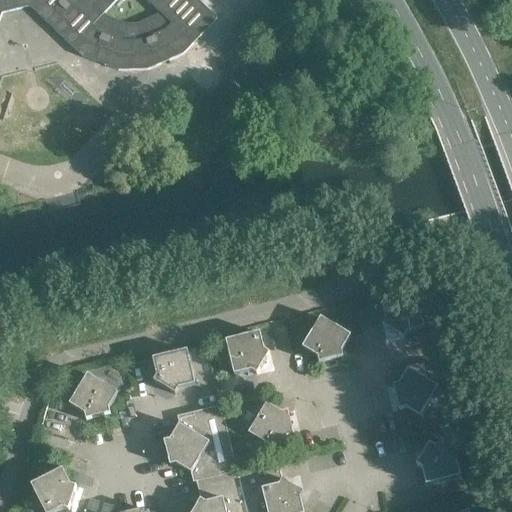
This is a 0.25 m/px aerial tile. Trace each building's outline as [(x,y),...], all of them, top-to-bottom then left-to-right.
[(0,0),(0,19),(2,13),(16,10),(13,0),(0,0)] [(13,0),(16,10),(29,7),(82,57),(118,72),(148,71),(183,55),(217,20),(197,0),(13,0)] [(416,295),(381,304),(386,321),(382,326),(404,339),(407,334),(424,329),(416,295)] [(321,319),(303,349),(318,358),(319,364),(343,358),(342,352),(351,337),(321,319)] [(264,351),(260,334),(226,342),(234,376),(251,372),(257,375),(270,354),(264,351)] [(195,386),(187,351),(153,360),(157,377),(154,382),(175,395),(179,390),(195,386)] [(420,418),(439,388),(408,370),(399,385),(393,386),(399,411),(405,409),(420,418)] [(88,375),(88,376),(70,406),(85,415),(86,421),(111,415),(109,409),(118,394),(88,376),(88,375)] [(288,438),(294,436),(288,412),(282,414),(267,404),(249,435),(279,453),(288,438)] [(191,474),(196,482),(237,472),(221,406),(177,417),(179,426),(170,441),(164,442),(170,467),(176,465),(191,474)] [(461,478),(452,443),(435,447),(430,444),(417,466),(422,469),(426,486),(461,478)] [(278,463),(237,472),(247,511),(303,511),(301,499),(304,493),(282,480),(278,463)] [(63,470),(31,486),(44,511),(57,511),(63,509),(69,511),(77,487),(71,485),(63,470)] [(247,511),(237,472),(196,482),(201,500),(193,511),(247,511)]
